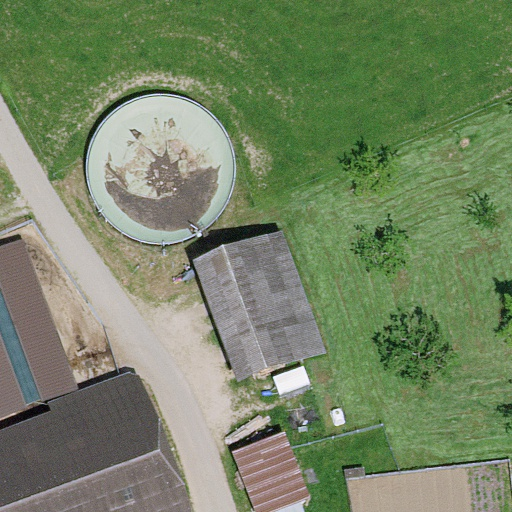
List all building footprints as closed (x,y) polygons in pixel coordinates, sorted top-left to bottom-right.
[(323,350),(281,231),(194,261),(236,380),(323,350)] [(22,239),(0,246),(0,293),(40,402),(77,388),(22,239)] [(0,333),(0,415),(27,406),(0,333)] [(189,511),(137,370),(48,403),(51,411),(0,429),(0,511),(189,511)] [(272,511),(309,498),(285,433),(234,453),(257,511),(272,511)]
